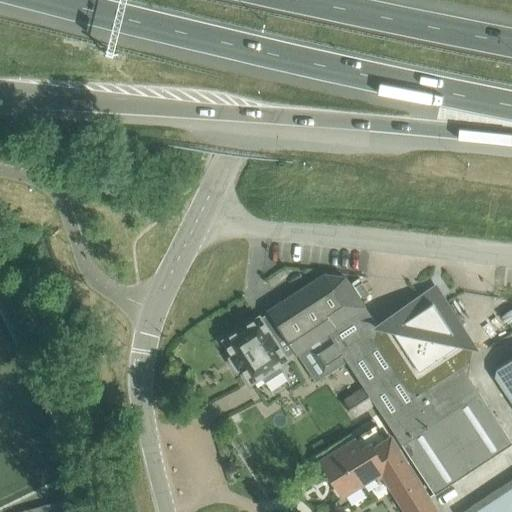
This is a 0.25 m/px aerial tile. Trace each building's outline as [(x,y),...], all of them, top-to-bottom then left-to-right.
[(401,444),(434,495),(511,442),(468,375),(474,345),(435,287),(377,326),(344,277),(324,274),(268,311),(269,312),(260,318),(259,316),(223,340),(233,355),(229,358),(230,360),(237,370),(241,368),(251,383),(262,376),(265,381),(281,371),(277,366),(287,359),(286,358),(295,352),(296,353),(308,345),(312,350),(310,351),(324,372),(344,358),(364,388),(346,400),(355,415),(374,403),(401,444)] [(507,324),(511,321),(511,308),(502,316),(507,324)] [(511,511),(511,358),(496,369),(495,376),(511,401),(511,478),(461,511),(511,511)] [(438,511),(397,445),(392,449),(388,442),(374,451),(369,444),(360,449),(353,439),(319,460),(342,497),(376,476),(375,474),(383,469),(410,511),(438,511)] [(71,511),(68,499),(18,511),(71,511)]
